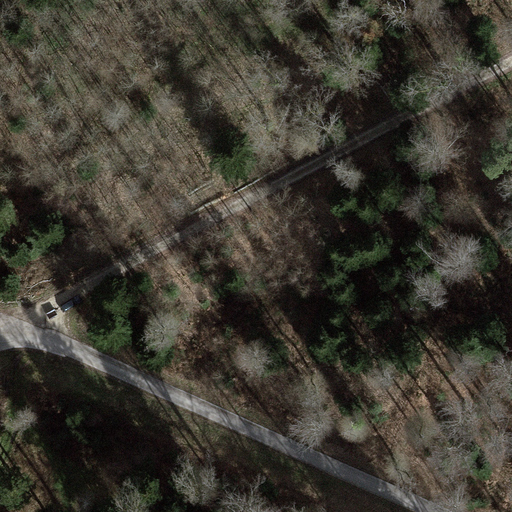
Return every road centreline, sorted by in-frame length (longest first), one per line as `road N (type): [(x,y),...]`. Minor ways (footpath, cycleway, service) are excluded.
road 1 (track): [(17,324),(511,59)]
road 2 (track): [(431,511),(17,324)]
